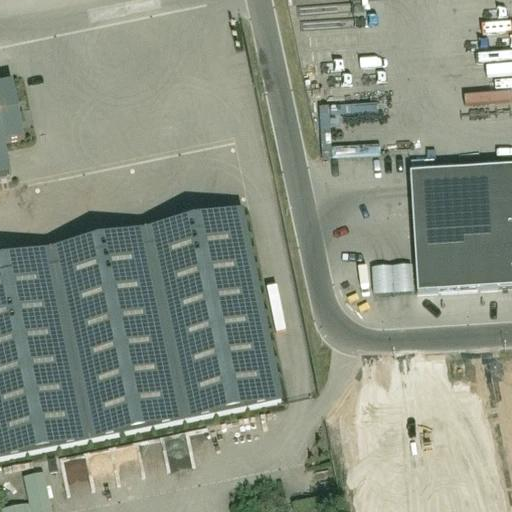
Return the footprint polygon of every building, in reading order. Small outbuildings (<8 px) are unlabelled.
[(157,40),(197,36),(196,26),(155,30),(157,40)] [(100,94),(153,88),(152,79),(99,85),(100,94)] [(0,184),(11,182),(4,146),(24,142),(13,86),(0,88),(0,184)] [(511,170),(411,177),(418,298),(511,292),(511,170)] [(0,462),(280,403),(240,214),(0,265),(0,462)] [(50,511),(43,478),(24,482),(30,511),(50,511)]
